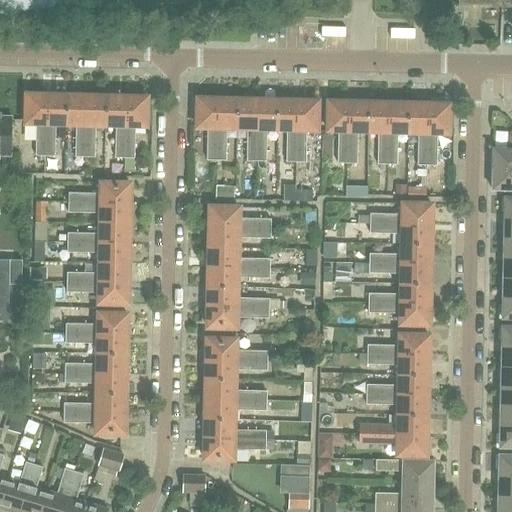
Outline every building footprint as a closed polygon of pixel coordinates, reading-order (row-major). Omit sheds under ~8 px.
[(59,0),(0,0),(0,17),(60,18),(60,0),(59,0)] [(45,154),(47,95),(26,94),(25,123),(36,124),(36,154),(45,154)] [(66,124),(66,95),(47,95),(45,154),(55,154),(55,124),(66,124)] [(85,155),(86,96),(66,95),(66,124),(76,125),(75,155),(85,155)] [(106,125),(106,96),(86,96),(85,155),(94,155),(95,125),(106,125)] [(124,156),(126,97),(106,96),(106,125),(116,125),(115,156),(124,156)] [(134,156),(135,145),(135,126),(146,126),(147,97),(126,97),(124,156),(134,156)] [(216,158),(218,99),(197,98),(196,127),(207,128),(207,158),(216,158)] [(237,128),(237,99),(218,99),(216,158),(226,158),(226,128),(237,128)] [(256,159),(257,100),(237,99),(237,128),(247,129),(246,159),(256,159)] [(277,129),(277,100),(257,100),(256,159),(265,159),(266,129),(277,129)] [(296,160),(297,101),(277,100),(277,129),(287,130),(286,149),(286,160),(296,160)] [(305,149),(306,130),(317,130),(318,101),(297,101),(296,160),(305,160),(305,149)] [(347,161),(349,102),(328,101),(327,131),(338,131),(338,161),(347,161)] [(368,132),(368,102),(349,102),(347,161),(357,161),(357,131),(368,132)] [(387,162),(388,103),(368,102),(368,132),(378,132),(377,162),(387,162)] [(407,133),(408,103),(388,103),(387,162),(396,162),(397,132),(407,133)] [(427,163),(428,104),(408,103),(407,133),(418,133),(417,163),(427,163)] [(436,163),(437,133),(448,133),(449,104),(428,104),(427,163),(436,163)] [(0,155),(11,156),(12,117),(0,117),(0,155)] [(511,131),(508,136),(508,149),(492,149),(492,169),(511,169),(511,131)] [(125,172),(134,172),(134,158),(125,158),(125,172)] [(511,169),(492,169),(492,190),(511,190),(511,169)] [(284,182),(284,200),(295,201),(296,182),(284,182)] [(130,183),(101,183),(101,194),(71,193),(70,203),(130,204),(130,183)] [(407,185),(399,185),(399,194),(406,194),(407,188),(407,185)] [(217,199),(234,200),(234,186),(217,186),(217,199)] [(346,188),(346,196),(364,196),(365,188),(346,188)] [(416,188),(407,188),(406,194),(406,196),(424,196),(425,189),(416,188)] [(312,189),(296,189),(296,201),(312,201),(312,189)] [(511,197),(502,197),(501,211),(504,211),(504,218),(511,218),(511,197)] [(47,222),(47,202),(35,202),(35,222),(47,222)] [(129,224),(130,204),(70,203),(70,212),(100,213),(100,223),(129,224)] [(372,223),(431,225),(432,204),(402,204),(402,215),(372,214),(372,223)] [(269,219),(239,219),(239,207),(210,207),(209,227),(268,229),(269,219)] [(315,212),(304,212),(304,230),(315,230),(315,212)] [(129,244),(129,224),(100,223),(100,234),(70,233),(70,242),(129,244)] [(431,245),(431,225),(372,223),(372,233),(402,234),(402,244),(431,245)] [(268,238),(268,229),(209,227),(209,247),(238,248),(238,238),(268,238)] [(511,238),(504,238),(503,258),(511,258),(511,238)] [(128,264),(129,244),(70,242),(69,252),(99,253),(99,263),(128,264)] [(337,243),(324,242),(324,258),(337,259),(337,243)] [(430,265),(431,245),(402,244),(401,254),(371,254),(371,263),(430,265)] [(238,258),(238,248),(209,247),(208,267),(267,269),(268,259),(238,258)] [(511,258),(503,258),(503,278),(511,278),(511,258)] [(0,259),(0,321),(8,321),(9,288),(10,260),(0,259)] [(10,260),(9,288),(13,288),(21,288),(22,260),(13,260),(10,260)] [(128,283),(128,264),(99,263),(99,273),(69,273),(69,282),(128,283)] [(356,263),(356,272),(371,273),(371,263),(356,263)] [(430,265),(371,263),(371,273),(401,273),(401,284),(430,284),(430,265)] [(267,278),(267,269),(208,267),(208,287),(237,288),(237,277),(267,278)] [(333,267),(324,267),(324,281),(333,281),(333,267)] [(28,280),(45,280),(45,268),(28,268),(28,280)] [(310,273),(300,272),(300,283),(300,286),(315,286),(315,273),(310,273)] [(511,278),(503,278),(502,298),(511,298),(511,278)] [(128,304),(128,283),(69,282),(69,292),(99,292),(98,303),(128,304)] [(333,282),(323,282),(322,302),(332,302),(333,282)] [(429,304),(430,284),(401,284),(400,294),(370,294),(370,303),(429,304)] [(237,298),(237,288),(208,287),(207,307),(266,308),(267,299),(237,298)] [(29,291),(29,304),(51,305),(51,291),(29,291)] [(511,298),(502,298),(502,305),(499,305),(499,319),(511,319),(511,298)] [(429,325),(429,304),(370,303),(370,313),(400,313),(400,324),(429,325)] [(266,318),(266,308),(207,307),(207,327),(236,328),(236,317),(266,318)] [(68,333),(127,334),(127,314),(98,313),(98,324),(68,324),(68,333)] [(511,326),(499,326),(498,340),(501,340),(501,347),(511,347),(511,326)] [(126,354),(127,334),(68,333),(67,343),(97,343),(97,354),(126,354)] [(369,355),(428,356),(429,335),(399,335),(399,346),(369,345),(369,355)] [(265,351),(236,351),(236,339),(207,339),(206,359),(265,361),(265,351)] [(511,347),(501,347),(501,367),(511,367),(511,347)] [(32,354),(32,362),(42,362),(42,354),(32,354)] [(126,374),(126,354),(97,354),(97,364),(67,363),(67,373),(126,374)] [(428,376),(428,356),(369,355),(369,364),(399,365),(399,375),(428,376)] [(265,370),(265,361),(206,359),(206,379),(235,380),(235,370),(265,370)] [(314,364),(306,363),(306,382),(314,382),(314,364)] [(511,367),(501,367),(500,387),(511,387),(511,367)] [(126,394),(126,374),(67,373),(67,382),(97,383),(96,394),(126,394)] [(427,396),(428,376),(399,375),(398,386),(368,385),(368,394),(427,396)] [(235,390),(235,380),(206,379),(205,399),(264,401),(265,391),(235,390)] [(306,382),(305,394),(314,394),(314,382),(306,382)] [(511,387),(500,387),(500,407),(511,407),(511,387)] [(125,414),(126,394),(96,394),(96,404),(66,403),(66,413),(125,414)] [(427,416),(427,396),(368,394),(368,404),(398,405),(398,415),(427,416)] [(264,410),(264,401),(205,399),(205,419),(234,420),(234,409),(264,410)] [(313,402),(303,401),(303,421),(313,422),(313,402)] [(511,407),(500,407),(499,427),(511,427),(511,407)] [(125,435),(125,414),(66,413),(66,422),(96,423),(95,434),(125,435)] [(20,434),(25,418),(21,417),(12,414),(8,428),(7,430),(20,434)] [(426,435),(427,416),(398,415),(397,425),(360,424),(359,434),(426,435)] [(234,430),(234,420),(205,419),(204,439),(264,440),(264,431),(234,430)] [(511,427),(499,427),(499,434),(496,434),(496,447),(511,447),(511,427)] [(426,456),(426,435),(359,434),(359,443),(397,444),(397,455),(426,456)] [(263,448),(264,440),(204,439),(204,459),(233,460),(233,449),(263,450),(263,448)] [(272,441),(264,440),(263,448),(271,449),(272,441)] [(108,468),(118,471),(123,455),(103,449),(99,465),(108,468)] [(302,465),(309,465),(309,460),(309,455),(302,454),(296,454),(296,465),(298,465),(300,465),(302,465)] [(511,455),(496,455),(496,469),(498,469),(498,476),(511,476),(511,455)] [(0,476),(0,468),(0,467),(3,457),(0,456),(0,506),(8,479),(0,476)] [(402,482),(433,483),(433,461),(375,460),(375,470),(402,471),(402,482)] [(0,508),(12,511),(19,511),(33,466),(24,463),(19,482),(8,479),(0,506),(0,508)] [(99,465),(92,482),(101,485),(108,468),(99,465)] [(37,487),(39,479),(42,469),(33,466),(19,511),(40,511),(47,491),(37,487)] [(288,467),(288,492),(308,492),(308,467),(288,467)] [(61,511),(74,473),(65,470),(58,494),(47,491),(40,511),(61,511)] [(75,499),(81,480),(82,475),(74,473),(61,511),(82,511),(86,502),(75,499)] [(204,492),(204,476),(183,475),(183,492),(204,492)] [(511,476),(498,476),(498,496),(511,496),(511,476)] [(432,504),(433,483),(402,482),(402,494),(374,493),(374,503),(432,504)] [(308,508),(308,492),(288,492),(288,508),(308,508)] [(511,511),(511,496),(498,496),(497,511),(511,511)] [(106,511),(107,509),(86,502),(82,511),(106,511)] [(431,511),(432,504),(374,503),(374,511),(431,511)]
